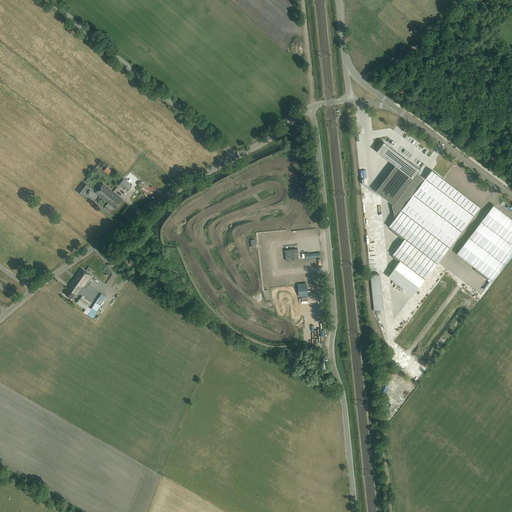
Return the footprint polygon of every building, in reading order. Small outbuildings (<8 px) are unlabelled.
[(417,173),(420,169),(412,163),(412,164),(384,143),(381,147),(380,146),(377,151),(395,165),(376,191),(393,204),(393,205),(417,173)] [(413,295),(425,279),(480,207),(432,170),(389,226),(405,238),(393,254),(400,260),(388,276),(413,295)] [(124,179),(119,185),(127,191),(132,186),(124,179)] [(82,195),(89,186),(84,182),(77,191),(82,195)] [(109,196),(113,192),(103,184),(96,193),(108,203),(112,198),(109,196)] [(112,198),(108,203),(116,209),(123,199),(113,192),(109,196),(112,198)] [(492,281),(511,254),(511,219),(493,205),(457,254),(492,281)] [(286,260),(299,259),(297,249),(285,250),(286,260)] [(70,286),(65,294),(72,299),(75,294),(76,294),(82,286),(83,287),(91,276),(81,268),(75,277),(76,278),(74,280),(73,279),(69,285),(70,286)] [(370,275),(372,311),(381,311),(378,274),(370,275)] [(106,297),(101,294),(92,308),(88,306),(90,303),(82,297),(79,300),(79,299),(77,303),(85,309),(84,312),(93,318),(106,297)]
